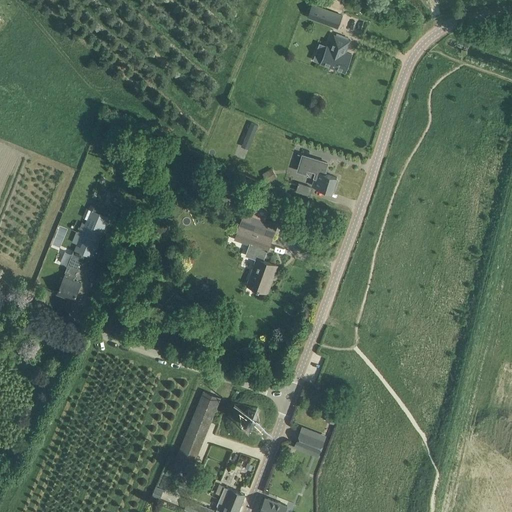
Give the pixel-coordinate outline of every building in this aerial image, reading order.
[(319,6),(316,16),(339,25),(343,15),(319,6)] [(322,63),(345,71),(352,54),(345,52),(349,41),(335,35),(331,47),(328,46),(322,63)] [(248,131),(241,146),(248,149),(254,134),(258,125),(251,122),(248,131)] [(144,132),(125,126),(122,132),(142,139),(144,132)] [(300,162),(297,171),(305,173),(304,174),(312,177),(315,178),(312,185),(319,187),(323,189),(332,192),(337,177),(328,174),(326,173),(329,161),(302,153),(300,162)] [(316,189),(317,187),(310,184),(309,186),(299,183),(296,191),(310,195),(312,188),(316,189)] [(82,234),(58,292),(65,295),(64,297),(69,299),(69,297),(75,299),(81,283),(75,280),(76,276),(75,276),(84,253),(92,256),(108,217),(91,210),(86,223),(82,222),(78,232),(82,234)] [(268,251),(278,224),(245,212),(235,239),(250,244),(246,255),(257,259),(253,271),(255,272),(250,286),(267,292),(267,291),(266,291),(271,279),(277,265),(264,260),(267,250),(268,251)] [(214,306),(205,303),(198,320),(223,330),(227,318),(212,312),(214,306)] [(511,394),(495,390),(486,423),(511,429),(511,394)] [(190,471),(217,406),(220,397),(204,391),(174,465),(190,471)] [(341,399),(333,396),(330,406),(337,408),(341,399)] [(253,428),(260,422),(260,421),(258,411),(249,408),(241,415),(243,424),(253,428)] [(301,428),(295,444),(320,453),(326,437),(301,428)] [(245,493),(236,490),(231,488),(230,488),(220,484),(216,492),(221,494),(218,502),(239,510),(245,493)] [(163,489),(156,486),(152,496),(160,499),(163,489)] [(266,497),(259,511),(284,511),(287,505),(275,500),(266,497)] [(237,511),(239,510),(218,502),(217,505),(218,505),(216,510),(188,499),(185,509),(193,511),(192,511),(237,511)]
